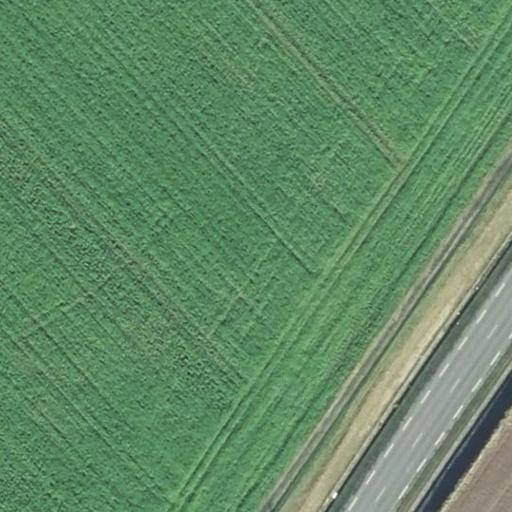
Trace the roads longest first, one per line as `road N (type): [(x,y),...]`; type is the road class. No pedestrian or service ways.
road 1 (track): [(258,511),(511,144)]
road 2 (primary): [(511,302),(368,511)]
